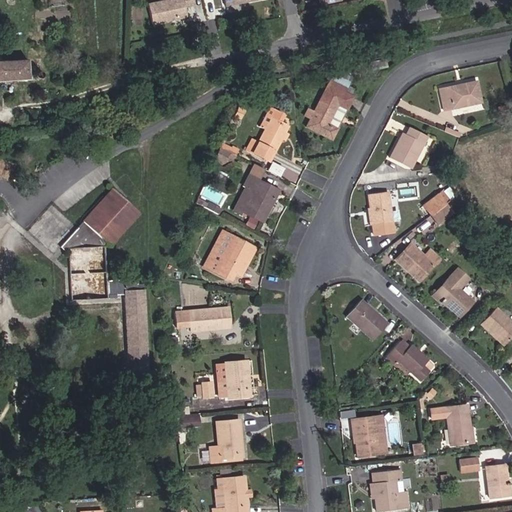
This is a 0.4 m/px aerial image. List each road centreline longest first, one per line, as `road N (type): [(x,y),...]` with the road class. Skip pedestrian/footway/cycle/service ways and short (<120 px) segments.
road 1 (residential): [(27,209),(297,36)]
road 2 (residential): [(511,46),(428,67),(404,83),(378,115),(322,235)]
road 3 (residential): [(321,511),(303,270),(322,235)]
road 4 (residential): [(322,235),(475,364),(511,414)]
road 5 (unknown): [(0,113),(168,70),(233,77)]
road 6 (residential): [(297,36),(483,0)]
